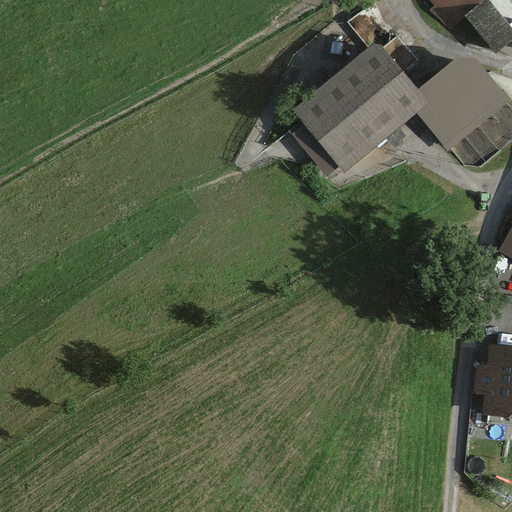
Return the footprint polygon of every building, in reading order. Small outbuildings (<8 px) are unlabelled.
[(425,0),(448,29),(469,14),(497,51),(511,39),(511,1),(511,0),(425,0)] [(430,103),(376,37),(291,105),(346,172),(430,103)] [(473,150),(511,117),(511,92),(488,63),(436,106),(473,150)] [(511,227),(499,251),(511,257),(511,227)] [(511,359),(478,357),(471,434),(511,437),(511,359)]
